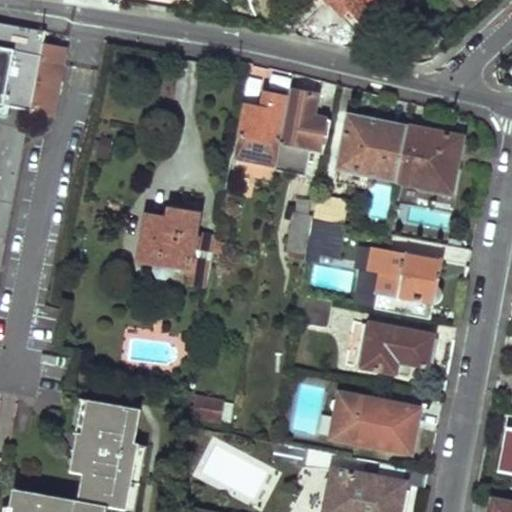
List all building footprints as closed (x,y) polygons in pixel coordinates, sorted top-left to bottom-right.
[(333,0),(362,32),(396,0),(333,0)] [(50,32),(34,114),(55,119),(68,53),(54,50),(57,34),(50,32)] [(291,101),(279,168),(278,174),(306,179),(309,180),(314,150),(321,151),(324,137),(332,139),(334,122),(316,119),(321,98),(293,92),(291,101)] [(242,134),(236,162),(279,168),(291,101),(275,97),(272,112),(250,108),(244,134),(242,134)] [(29,114),(20,112),(12,151),(21,153),(29,114)] [(412,129),(352,116),(342,170),(401,183),(412,129)] [(465,141),(412,129),(401,183),(454,194),(465,141)] [(21,153),(12,151),(7,177),(20,180),(25,154),(21,153)] [(321,197),(317,222),(344,228),(348,203),(321,197)] [(214,276),(223,229),(202,226),(203,217),(172,212),(170,221),(149,218),(141,264),(156,266),(155,273),(159,281),(171,284),(178,278),(179,271),(196,273),(214,276)] [(297,218),(291,246),(305,248),(310,221),(297,218)] [(317,222),(311,254),(341,260),(347,228),(344,228),(317,222)] [(291,246),(289,254),(304,256),(305,248),(291,246)] [(444,263),(376,248),(373,271),(383,273),(379,294),(436,306),(445,298),(439,289),(444,263)] [(212,288),(214,276),(196,273),(194,286),(212,288)] [(332,302),(303,296),(299,320),(327,326),(332,302)] [(435,338),(372,325),(362,370),(396,377),(398,365),(411,368),(428,371),(435,338)] [(411,368),(398,365),(396,377),(409,380),(411,368)] [(338,415),(345,417),(349,398),(342,396),(338,415)] [(229,426),(232,401),(197,397),(194,421),(229,426)] [(87,434),(93,400),(86,398),(79,432),(82,433),(87,434)] [(421,411),(349,398),(345,417),(341,441),(395,452),(397,444),(414,447),(421,411)] [(139,443),(145,410),(93,400),(87,434),(82,433),(75,471),(88,474),(83,501),(17,488),(13,509),(16,509),(14,511),(106,511),(108,505),(131,509),(143,444),(139,443)] [(511,426),(502,424),(496,451),(507,453),(503,470),(511,472),(511,426)] [(150,445),(143,444),(131,509),(138,511),(150,445)] [(306,450),(277,444),(274,462),(304,468),(306,450)] [(412,456),(414,447),(397,444),(395,452),(412,456)] [(309,449),(306,462),(333,469),(336,456),(309,449)] [(401,511),(407,485),(334,471),(326,511),(401,511)] [(511,511),(511,504),(494,501),(492,511),(511,511)]
